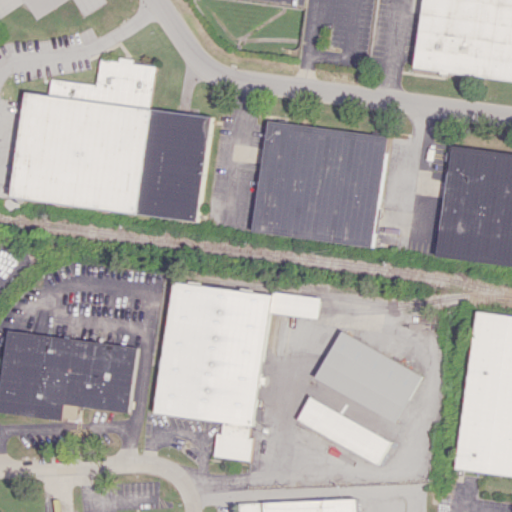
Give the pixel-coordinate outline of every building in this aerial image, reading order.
[(511,79),(511,0),(421,0),(414,69),(511,79)] [(199,219),(211,115),(150,109),(155,65),(132,63),(133,58),(118,57),(117,61),(100,59),(97,84),(51,79),(49,94),(24,91),(13,198),(199,219)] [(386,134),(264,121),(252,232),(374,245),(386,134)] [(511,265),(511,153),(450,146),(438,257),(511,265)] [(158,413),(224,420),(223,433),(218,433),(215,456),(251,460),(254,437),(250,437),(251,425),(256,426),(269,312),(318,318),(320,296),(271,291),(271,293),(172,282),(158,413)] [(511,474),(511,314),(477,311),(458,469),(511,474)] [(0,412),(63,419),(65,404),(132,412),(139,345),(8,331),(0,409),(0,412)] [(398,420),(423,373),(341,331),(317,379),(398,420)] [(381,462),(393,438),(310,397),(298,422),(381,462)] [(64,420),(77,422),(79,406),(66,404),(64,420)] [(358,511),(358,498),(240,503),(240,511),(358,511)]
